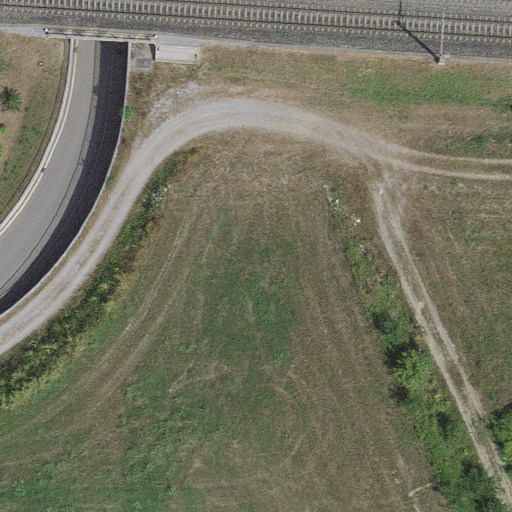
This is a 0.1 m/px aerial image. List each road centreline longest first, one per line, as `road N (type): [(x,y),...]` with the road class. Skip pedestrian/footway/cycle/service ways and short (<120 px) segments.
road 1 (track): [(0,347),(64,296),(161,140),(203,127),(293,127),(345,162),(502,511)]
road 2 (unclassified): [(100,0),(79,149),(30,233),(0,260)]
